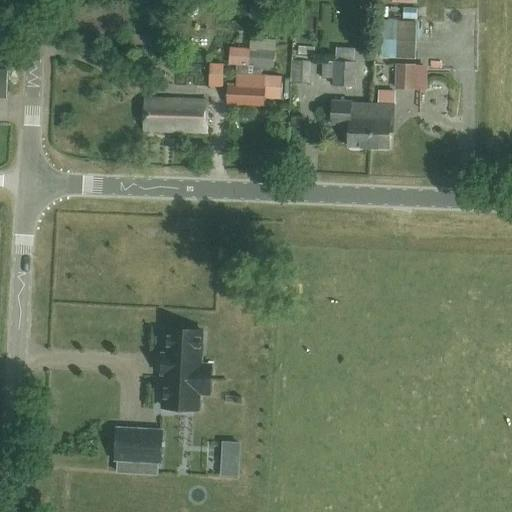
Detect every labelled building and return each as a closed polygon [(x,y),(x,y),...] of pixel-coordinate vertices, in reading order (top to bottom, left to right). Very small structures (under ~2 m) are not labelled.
[(417,21),(397,20),(382,19),(380,58),(416,60),(417,21)] [(274,54),(231,51),(230,66),(237,67),(237,76),(262,77),(262,71),(267,71),(267,69),(273,70),(274,54)] [(325,60),(325,79),(333,79),(332,85),(355,86),(356,61),(325,60)] [(211,63),(210,84),(224,84),(224,64),(211,63)] [(397,63),(396,87),(396,88),(414,89),(415,63),(397,63)] [(0,75),(0,97),(13,95),(9,74),(0,75)] [(227,106),(250,107),(251,87),(228,86),(227,106)] [(264,108),(265,88),(251,87),(250,107),(264,108)] [(370,102),(369,147),(389,148),(389,133),(394,133),(395,92),(380,92),(379,103),(370,102)] [(205,132),(206,101),(145,99),(144,129),(205,132)] [(350,124),(349,146),(369,147),(370,102),(352,102),(352,101),(333,100),(332,123),(350,124)] [(169,139),(169,148),(178,149),(178,140),(169,139)] [(211,365),(201,364),(203,330),(168,329),(166,350),(169,351),(169,356),(164,356),(163,371),(168,371),(167,377),(165,377),(164,407),(199,408),(200,393),(210,393),(211,365)] [(162,430),(142,429),(140,461),(160,462),(162,430)]
